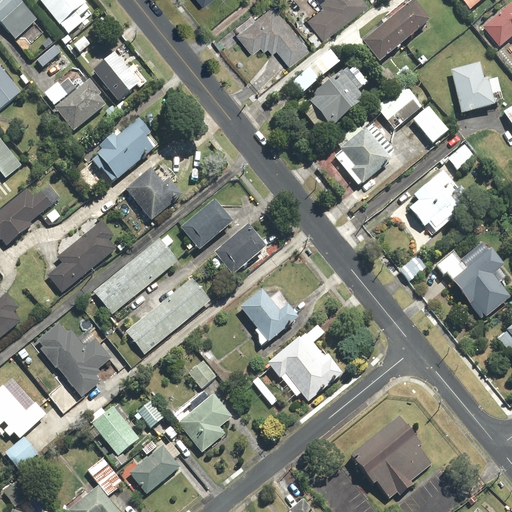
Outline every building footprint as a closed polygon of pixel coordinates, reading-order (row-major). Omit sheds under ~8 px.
[(17,0),(0,0),(0,19),(15,38),(36,22),(17,0)] [(81,0),(39,0),(38,1),(59,27),(60,26),(68,36),(84,24),(80,19),(89,11),(85,6),(86,5),(81,0)] [(323,6),(307,19),(323,39),(368,3),(365,0),(321,0),(319,2),(323,6)] [(459,0),(470,12),(484,0),(459,0)] [(413,2),(363,43),(380,64),(430,23),(413,2)] [(505,10),(482,29),(499,49),(511,39),(511,2),(505,9),(505,10)] [(272,4),(236,34),(252,53),(260,46),(264,50),(267,47),(272,52),(276,49),(289,65),(309,48),(272,4)] [(330,53),(292,85),(302,96),(340,64),(330,53)] [(115,55),(93,73),(118,103),(140,85),(115,55)] [(480,65),(451,72),(461,116),(495,108),(494,105),(502,103),(497,81),(489,83),(488,80),(484,81),(480,65)] [(411,73),(405,67),(395,75),(401,82),(411,73)] [(0,110),(20,94),(0,69),(0,110)] [(316,99),(310,104),(312,107),(303,114),(319,134),(328,127),(331,130),(365,102),(358,93),(362,90),(362,89),(367,85),(354,69),(351,72),(349,70),(343,75),(342,74),(313,96),(316,99)] [(89,82),(54,110),(73,133),(106,107),(99,98),(101,96),(89,82)] [(54,108),(67,97),(58,85),(44,96),(54,108)] [(403,86),(375,109),(394,132),(422,109),(403,86)] [(429,108),(413,121),(432,146),(449,133),(429,108)] [(511,108),(503,113),(511,127),(511,108)] [(102,149),(97,154),(98,155),(92,160),(99,169),(101,167),(112,181),(116,177),(118,179),(154,148),(146,138),(152,133),(139,119),(122,133),(118,129),(99,146),(102,149)] [(341,150),(340,150),(342,152),(334,158),(358,187),(361,185),(363,186),(392,162),(390,160),(394,153),(373,126),(366,131),(365,130),(362,132),(356,124),(334,142),(341,150)] [(0,173),(5,180),(22,167),(0,139),(0,173)] [(474,159),(464,147),(448,160),(458,172),(474,159)] [(151,170),(125,191),(152,223),(183,197),(169,180),(163,185),(151,170)] [(418,203),(409,210),(424,229),(429,225),(436,234),(457,217),(453,213),(459,209),(437,181),(432,185),(431,183),(413,197),(418,203)] [(27,191),(0,212),(0,242),(1,241),(7,248),(33,226),(31,224),(52,206),(41,193),(33,199),(27,191)] [(215,203),(181,230),(200,253),(233,225),(215,203)] [(62,265),(47,277),(63,295),(117,251),(109,242),(114,238),(101,223),(57,259),(62,265)] [(248,227),(214,256),(233,278),(267,250),(248,227)] [(160,240),(93,294),(112,317),(179,263),(167,249),(173,243),(168,237),(161,242),(160,240)] [(491,252),(451,283),(481,320),(485,317),(486,319),(511,299),(493,277),(504,269),(491,252)] [(410,284),(426,270),(416,258),(400,273),(410,284)] [(192,280),(125,333),(144,357),(210,303),(192,280)] [(262,292),(240,309),(257,331),(255,333),(258,337),(259,346),(261,348),(267,343),(268,345),(299,321),(288,307),(279,313),(262,292)] [(0,339),(22,323),(14,314),(19,310),(7,295),(0,300),(0,339)] [(59,325),(38,342),(43,349),(40,351),(55,370),(57,369),(81,399),(101,383),(97,378),(101,374),(99,371),(112,361),(96,341),(85,349),(71,331),(67,334),(59,325)] [(299,340),(267,366),(280,381),(281,380),(296,399),(301,395),(308,404),(343,375),(328,357),(324,359),(312,345),(325,334),(318,326),(300,341),(299,340)] [(507,334),(498,341),(509,354),(511,352),(511,327),(506,333),(507,334)] [(185,370),(189,375),(203,391),(217,379),(203,363),(201,364),(197,360),(185,370)] [(0,390),(0,436),(4,433),(10,439),(14,435),(19,441),(46,417),(12,380),(3,389),(2,388),(0,390)] [(259,380),(252,385),(273,409),(279,403),(259,380)] [(213,396),(177,424),(202,455),(225,436),(220,429),(232,420),(213,396)] [(151,403),(137,413),(150,430),(164,419),(151,403)] [(114,409),(92,426),(117,458),(139,441),(124,422),(128,419),(118,406),(114,410),(114,409)] [(398,419),(350,458),(374,487),(377,485),(389,500),(397,494),(400,498),(414,487),(411,483),(432,465),(419,450),(422,448),(398,419)] [(24,439),(5,454),(19,472),(38,456),(24,439)] [(139,468),(129,475),(147,497),(180,470),(173,461),(180,456),(171,444),(164,450),(162,448),(148,460),(147,459),(138,466),(139,468)] [(103,460),(87,472),(108,498),(124,486),(103,460)] [(117,511),(98,488),(68,511),(117,511)] [(311,511),(303,502),(290,511),(311,511)]
